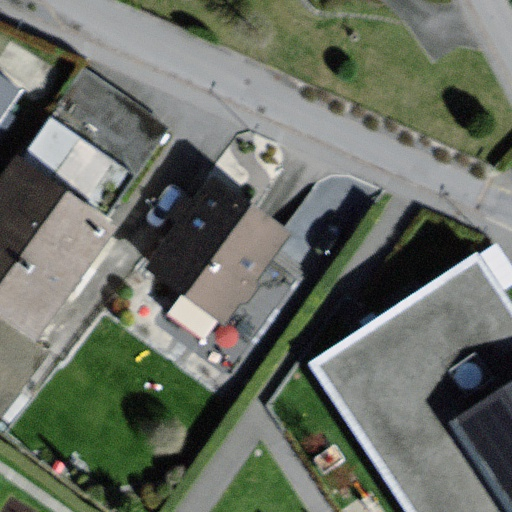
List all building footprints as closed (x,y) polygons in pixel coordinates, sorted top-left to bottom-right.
[(169,137),(83,76),(19,165),(12,160),(0,176),(0,310),(39,338),(113,233),(105,227),(169,137)] [(0,129),(25,94),(0,77),(0,129)] [(289,239),(209,180),(146,267),(227,325),(289,239)] [(505,511),(448,424),(511,382),(511,299),(483,256),(318,364),(416,511),(505,511)] [(511,511),(511,382),(448,424),(505,511),(511,511)]
